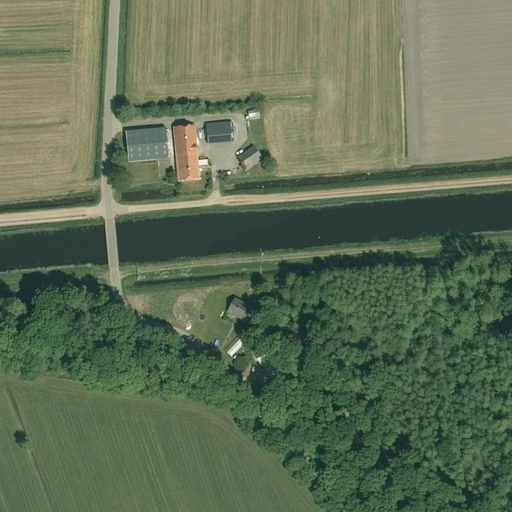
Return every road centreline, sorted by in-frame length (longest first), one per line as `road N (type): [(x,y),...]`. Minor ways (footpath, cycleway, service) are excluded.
road 1 (unclassified): [(347,511),(220,358),(190,335),(134,319),(123,308),(108,211)]
road 2 (track): [(222,201),(511,178)]
road 3 (unclassified): [(108,211),(114,0)]
